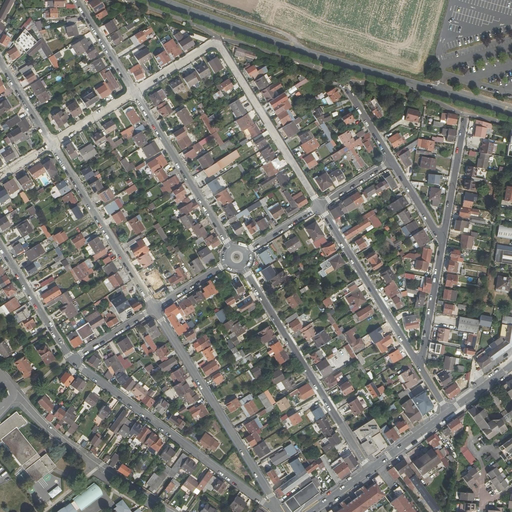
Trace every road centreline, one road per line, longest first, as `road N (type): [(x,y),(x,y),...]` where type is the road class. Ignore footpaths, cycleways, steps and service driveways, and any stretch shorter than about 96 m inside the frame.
road 1 (residential): [(152,0),(511,112)]
road 2 (residential): [(134,92),(219,45),(318,205)]
road 3 (residential): [(275,505),(72,360)]
road 4 (residential): [(243,266),(370,470)]
road 5 (residential): [(275,505),(153,308)]
road 6 (residential): [(174,511),(100,466),(15,395)]
road 7 (residential): [(153,308),(52,143)]
road 8 (residential): [(318,205),(417,362)]
road 9 (residential): [(134,92),(231,247)]
road 10 (residential): [(72,360),(0,246)]
road 11 (unclassified): [(443,240),(465,116)]
road 12 (unclassified): [(417,362),(443,240)]
